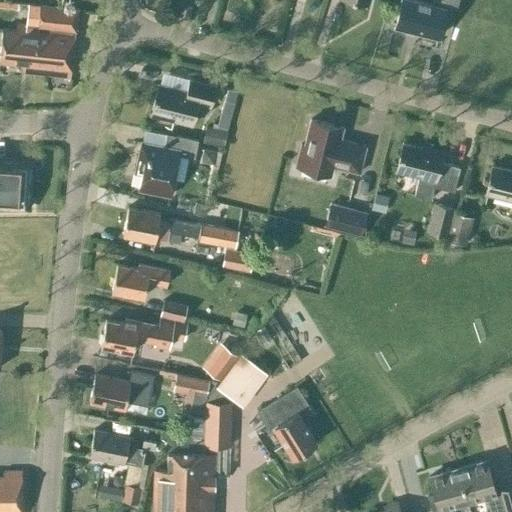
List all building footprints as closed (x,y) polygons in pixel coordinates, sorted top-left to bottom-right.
[(432,0),(431,4),(414,0),(400,0),(394,26),(437,37),(444,9),(455,11),(457,0),(432,0)] [(28,4),(25,24),(37,25),(75,29),(78,10),(40,5),(40,6),(28,4)] [(2,28),(0,49),(0,61),(33,65),(33,73),(70,77),(75,29),(37,25),(16,23),(15,30),(2,28)] [(209,106),(214,86),(189,80),(186,91),(157,84),(150,115),(191,125),(196,103),(209,106)] [(217,124),(216,128),(227,130),(237,91),(226,88),(223,100),(217,124)] [(342,127),(310,119),(303,145),(300,144),(294,166),(330,175),(332,166),(358,173),(365,145),(339,139),(342,127)] [(206,125),(202,141),(223,146),(227,130),(216,128),(217,124),(212,123),(211,126),(206,125)] [(140,142),(134,172),(141,174),(138,189),(169,196),(177,155),(193,158),(197,140),(165,134),(163,146),(140,142)] [(429,198),(432,186),(453,191),(459,167),(439,162),(441,152),(402,143),(395,170),(417,176),(413,193),(429,198)] [(27,162),(0,160),(0,203),(25,205),(27,162)] [(511,170),(491,166),(484,193),(511,200),(511,170)] [(382,211),(386,196),(373,193),(369,208),(382,211)] [(208,205),(195,202),(192,213),(205,216),(208,205)] [(446,235),(452,212),(453,207),(433,202),(426,229),(446,235)] [(330,203),(325,224),(338,227),(360,233),(365,212),(344,207),(330,203)] [(249,271),(252,255),(233,252),(237,233),(228,231),(228,230),(200,225),(200,226),(169,219),(168,222),(158,220),(159,213),(127,207),(122,234),(153,241),(154,238),(165,240),(167,229),(198,235),(197,240),(225,246),(221,266),(249,271)] [(452,212),(446,235),(445,239),(465,244),(472,217),(452,212)] [(167,231),(165,240),(179,243),(181,234),(167,231)] [(143,297),(144,289),(146,281),(166,285),(169,269),(138,263),(137,268),(116,263),(111,290),(143,297)] [(183,322),(187,305),(163,300),(159,316),(183,322)] [(235,313),(232,325),(242,327),(245,315),(235,313)] [(105,319),(100,345),(132,352),(134,338),(153,342),(152,345),(168,348),(170,337),(182,339),(185,325),(173,323),(173,321),(158,318),(157,324),(124,318),(123,323),(105,319)] [(270,339),(263,327),(256,331),(257,332),(262,340),(264,343),(270,339)] [(223,347),(205,371),(218,381),(236,357),(223,347)] [(242,406),(267,372),(240,352),(236,357),(218,381),(217,383),(215,385),(231,398),(242,406)] [(147,400),(152,375),(131,370),(128,381),(94,374),(88,402),(124,409),(126,396),(147,400)] [(173,389),(172,390),(186,393),(182,413),(192,415),(215,385),(217,383),(218,381),(176,373),(175,379),(174,381),(173,389)] [(230,445),(231,403),(229,403),(231,398),(215,385),(192,415),(167,451),(166,469),(154,469),(152,511),(212,511),(215,453),(215,445),(230,445)] [(315,442),(297,413),(308,406),(296,386),(257,411),(269,430),(273,428),(292,457),(315,442)] [(175,435),(167,429),(162,436),(170,442),(175,435)] [(94,430),(89,456),(127,463),(123,483),(124,483),(139,486),(142,487),(146,465),(142,464),(145,449),(136,447),(138,439),(129,437),(94,430)] [(143,440),(141,448),(153,450),(155,442),(143,440)] [(511,511),(511,484),(497,488),(497,491),(494,492),(485,460),(457,468),(466,501),(485,496),(489,511),(511,511)] [(428,476),(433,493),(427,495),(431,511),(448,511),(447,507),(466,501),(457,468),(428,476)] [(0,511),(21,511),(21,471),(2,471),(2,476),(0,476),(0,511)] [(124,483),(121,500),(136,503),(139,486),(124,483)] [(111,487),(108,498),(120,501),(122,489),(111,487)] [(399,511),(396,502),(383,506),(384,510),(376,511),(399,511)]
